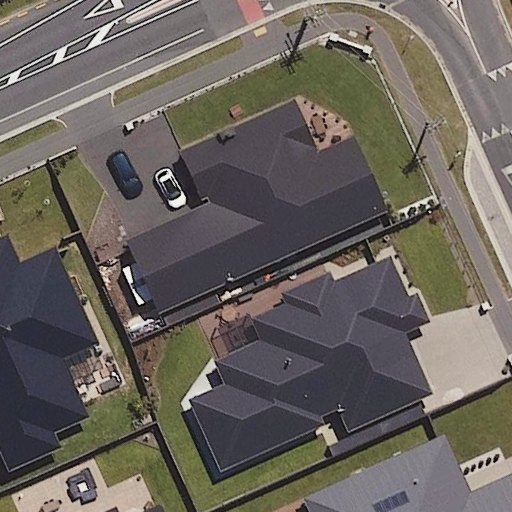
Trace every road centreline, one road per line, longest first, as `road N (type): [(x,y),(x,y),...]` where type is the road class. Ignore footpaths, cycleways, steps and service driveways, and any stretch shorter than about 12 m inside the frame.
road 1 (secondary): [(0,85),(177,0)]
road 2 (unclassified): [(453,0),(511,129)]
